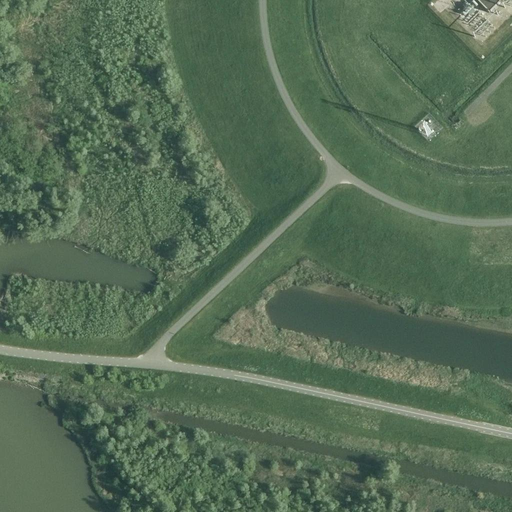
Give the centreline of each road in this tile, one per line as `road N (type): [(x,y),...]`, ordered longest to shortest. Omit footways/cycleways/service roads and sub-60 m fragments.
road 1 (unclassified): [(148,364),(281,380),(511,429)]
road 2 (unclassified): [(148,364),(162,340),(340,175)]
road 3 (unclassified): [(263,0),(280,86),(340,175)]
road 4 (unclassified): [(340,175),(413,211),(511,222)]
road 5 (unclassified): [(0,349),(148,364)]
